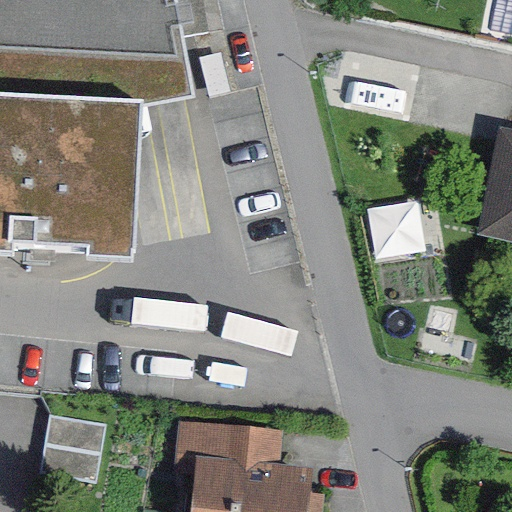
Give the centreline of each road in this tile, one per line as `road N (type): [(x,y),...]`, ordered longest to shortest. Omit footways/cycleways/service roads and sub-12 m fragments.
road 1 (residential): [(364,392),(264,0)]
road 2 (residential): [(364,392),(511,423)]
road 3 (residential): [(394,511),(364,392)]
